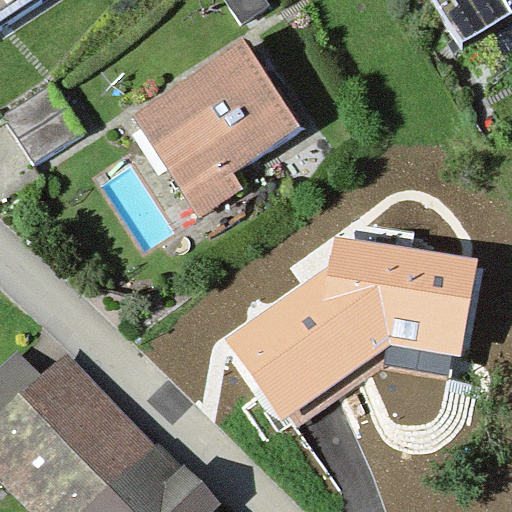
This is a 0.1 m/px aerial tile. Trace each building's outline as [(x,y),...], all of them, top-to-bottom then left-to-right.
[(0,0),(0,18),(27,0),(0,0)] [(264,0),(221,0),(236,25),(268,6),(264,0)] [(511,0),(433,0),(461,44),(511,12),(511,0)] [(290,126),(238,49),(138,116),(201,209),(232,188),(221,172),(290,126)] [(47,83),(0,114),(0,117),(31,164),(79,132),(47,83)] [(328,266),(225,340),(282,422),(388,346),(459,354),(479,259),(334,235),(328,266)] [(207,511),(62,361),(0,420),(0,469),(41,511),(207,511)]
